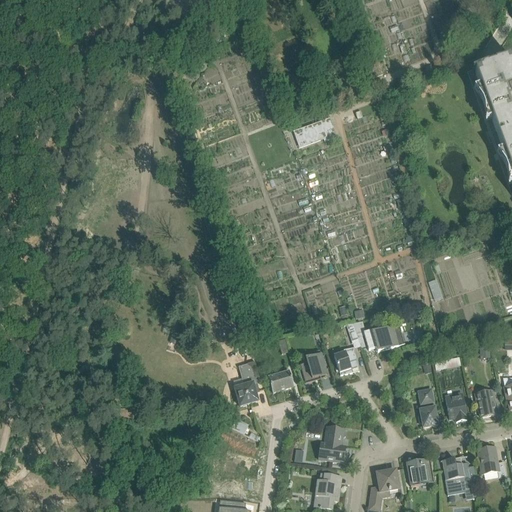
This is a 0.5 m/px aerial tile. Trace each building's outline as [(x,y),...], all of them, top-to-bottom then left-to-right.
[(511,60),(471,75),(477,91),(474,92),(486,124),(489,123),(500,155),(497,156),(509,188),(511,187),(511,188),(511,60)] [(330,121),(293,134),(299,151),(336,137),(330,121)] [(428,283),(435,302),(443,299),(436,280),(428,283)] [(363,324),(353,325),(354,329),(358,340),(362,339),(364,338),(363,334),(365,334),(363,324)] [(379,330),(368,333),(365,334),(363,334),(364,338),(368,349),(368,352),(376,349),(377,354),(398,348),(398,347),(404,346),(400,333),(394,335),(392,329),(380,332),(379,330)] [(285,341),(278,343),(281,357),(289,355),(285,341)] [(255,354),(253,345),(240,347),(242,357),(255,354)] [(340,377),(352,374),(359,373),(354,349),(343,351),(344,354),(334,357),(340,377)] [(480,349),(480,358),(489,358),(489,349),(480,349)] [(305,385),(316,382),(320,381),(320,378),(326,376),(319,352),(312,354),(313,358),(306,360),(307,364),(300,366),(305,385)] [(460,360),(434,365),(436,374),(461,369),(460,360)] [(238,368),(242,381),(244,387),(234,390),(240,408),(258,403),(254,388),(258,386),(252,368),(248,365),(238,368)] [(429,365),(422,367),(424,375),(431,374),(429,365)] [(289,372),(268,378),(273,394),(294,388),(289,372)] [(511,379),(503,380),(505,389),(504,389),(506,401),(507,401),(509,412),(511,411),(511,379)] [(422,425),(423,429),(438,426),(431,391),(418,393),(421,406),(426,405),(427,410),(419,412),(420,416),(419,416),(418,418),(419,424),(421,425),(422,425)] [(475,396),(476,403),(478,413),(479,413),(480,419),(496,416),(493,401),(494,400),(492,392),(475,396)] [(456,424),(461,423),(467,422),(466,418),(467,418),(462,395),(445,398),(449,421),(455,420),(456,422),(456,424)] [(226,415),(221,425),(244,436),(249,426),(226,415)] [(343,465),(344,454),(345,448),(341,447),(343,431),(340,430),(327,428),(324,445),(321,445),(320,452),(318,461),(322,462),(343,465)] [(217,449),(215,463),(220,464),(221,464),(221,465),(222,465),(222,466),(222,467),(219,489),(244,493),(248,458),(250,458),(250,457),(249,457),(250,444),(250,443),(250,442),(249,442),(249,441),(248,441),(245,440),(224,430),(222,447),(221,447),(220,447),(219,447),(219,448),(218,448),(218,449),(217,449)] [(251,433),(249,438),(258,443),(260,438),(251,433)] [(495,449),(477,452),(482,476),(497,473),(498,479),(506,478),(504,463),(498,465),(495,449)] [(294,462),(302,463),(303,452),(295,451),(294,462)] [(460,459),(442,462),(446,481),(445,482),(447,496),(472,491),(476,491),(476,480),(474,468),(468,469),(467,464),(461,465),(460,459)] [(416,463),(414,463),(406,464),(407,469),(411,488),(419,487),(418,482),(420,482),(427,482),(427,484),(433,484),(434,484),(430,460),(416,463)] [(387,470),(386,470),(373,473),(374,477),(376,489),(372,490),(372,489),(368,511),(369,511),(379,511),(382,494),(399,490),(396,473),(395,473),(388,474),(387,470)] [(317,482),(315,498),(318,498),(317,509),(325,510),(332,511),(333,503),(338,503),(340,486),(335,485),(336,478),(321,476),(320,483),(317,482)] [(244,511),(246,506),(220,502),(219,511),(218,511),(244,511)]
